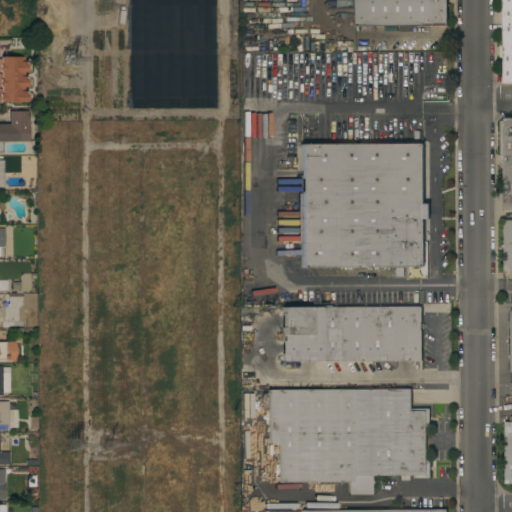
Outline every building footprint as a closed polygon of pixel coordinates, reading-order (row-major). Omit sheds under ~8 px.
[(448,0),(448,26),(355,26),(355,0),(448,0)] [(511,0),(511,83),(503,83),(503,58),(499,58),(499,45),(503,45),(502,0),(511,0)] [(19,61),(26,61),(26,72),(23,72),(23,76),(26,76),(26,87),(24,87),(24,91),(26,91),(27,102),(18,102),(18,103),(8,103),(8,102),(0,102),(0,89),(1,89),(1,87),(0,87),(0,74),(1,74),(1,72),(0,72),(0,59),(1,59),(1,57),(19,57),(19,61)] [(3,142),(3,153),(0,153),(0,124),(8,124),(8,111),(27,111),(27,141),(3,142)] [(511,211),(503,211),(503,164),(501,164),(501,155),(500,155),(500,121),(503,121),(503,118),(511,118),(511,211)] [(424,204),(430,204),(430,219),(424,219),(424,267),(301,267),(301,243),(297,243),(297,194),(301,194),(300,144),(424,143),(424,204)] [(503,252),(501,252),(501,245),(504,245),(503,220),(511,220),(511,272),(503,273),(503,252)] [(422,361),(282,362),(281,307),(421,307),(422,361)] [(0,361),(0,342),(4,342),(16,342),(16,361),(0,361)] [(0,394),(9,394),(8,365),(0,365),(0,394)] [(412,409),(430,409),(430,426),(426,426),(426,461),(430,461),(430,478),(414,478),(414,476),(370,476),(370,495),(348,495),(348,482),(278,483),(278,444),(264,444),(264,434),(268,434),(268,422),(263,422),(263,394),(268,394),(268,390),(411,389),(412,409)] [(0,430),(0,402),(8,402),(8,430),(0,430)] [(511,483),(511,421),(503,422),(504,484),(511,483)] [(0,465),(0,452),(9,452),(9,465),(0,465)]
